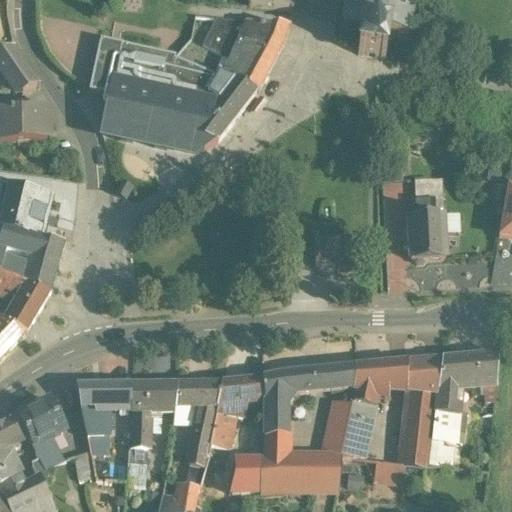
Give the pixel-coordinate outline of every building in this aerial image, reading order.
[(249,0),(248,6),(292,15),(294,0),(249,0)] [(346,0),(342,29),(361,32),(357,55),(384,59),(388,38),(407,41),(414,0),(346,0)] [(217,19),(202,45),(227,60),(222,73),(256,91),(257,92),(283,45),(289,29),(217,19)] [(256,91),(222,73),(221,76),(156,50),(99,38),(87,89),(108,95),(99,133),(201,155),(218,141),(238,115),(256,91)] [(39,83),(14,46),(0,49),(0,71),(13,91),(18,87),(21,92),(39,83)] [(47,104),(22,107),(0,107),(0,139),(18,140),(18,138),(48,137),(47,104)] [(415,181),(416,199),(435,198),(434,180),(415,181)] [(51,191),(11,182),(7,198),(2,200),(0,201),(0,224),(3,225),(20,229),(41,234),(51,191)] [(511,188),(507,187),(499,235),(511,236),(511,188)] [(435,198),(416,199),(417,216),(409,216),(410,235),(404,236),(404,245),(410,244),(411,260),(413,260),(417,264),(423,263),(427,259),(447,258),(444,214),(442,214),(436,214),(435,202),(435,198)] [(3,225),(0,234),(0,242),(6,244),(15,247),(20,229),(3,225)] [(41,234),(20,229),(15,247),(31,251),(27,263),(11,257),(0,267),(51,288),(64,240),(41,234)] [(350,235),(314,238),(315,265),(336,264),(336,268),(347,267),(347,263),(351,263),(350,235)] [(51,288),(0,267),(0,289),(18,297),(6,317),(6,318),(27,329),(51,288)] [(0,327),(18,337),(27,329),(6,318),(6,317),(0,314),(0,327)] [(0,327),(0,356),(18,337),(0,327)] [(498,354),(442,359),(438,390),(437,390),(437,395),(435,410),(454,412),(456,386),(496,384),(498,354)] [(442,359),(425,361),(423,393),(437,395),(437,390),(438,390),(442,359)] [(425,361),(407,362),(405,392),(410,393),(410,391),(423,393),(425,361)] [(407,362),(357,367),(352,390),(355,391),(352,402),(374,406),(376,396),(388,398),(389,390),(405,392),(407,362)] [(357,367),(328,370),(330,391),(352,390),(357,367)] [(328,370),(313,371),(315,392),(330,391),(328,370)] [(313,371),(262,376),(265,399),(296,393),(315,392),(313,371)] [(262,376),(222,380),(217,403),(210,437),(229,440),(240,400),(265,399),(262,376)] [(222,380),(178,381),(176,398),(186,398),(200,399),(194,433),(196,433),(194,446),(208,448),(210,437),(217,403),(222,380)] [(131,381),(76,382),(80,404),(83,418),(107,418),(107,404),(130,405),(131,381)] [(175,381),(131,381),(130,405),(128,446),(147,446),(148,446),(150,409),(174,409),(176,384),(175,384),(175,381)] [(423,393),(410,391),(410,393),(401,466),(425,469),(425,466),(428,466),(435,410),(437,395),(423,393)] [(296,393),(265,399),(264,457),(288,457),(289,405),(296,393)] [(50,395),(16,413),(26,432),(27,431),(33,443),(52,434),(61,429),(55,416),(59,413),(50,395)] [(352,402),(340,459),(362,462),(374,406),(352,402)] [(338,409),(332,437),(341,439),(347,411),(338,409)] [(454,412),(435,410),(428,466),(451,469),(458,412),(454,412)] [(16,413),(0,421),(0,482),(3,489),(23,478),(5,442),(26,432),(16,413)] [(107,478),(107,418),(83,418),(91,452),(90,452),(96,477),(107,478)] [(52,434),(33,443),(40,458),(44,465),(61,460),(63,459),(52,434)] [(229,440),(210,437),(208,448),(207,454),(209,454),(225,455),(229,440)] [(147,446),(128,446),(128,460),(146,461),(147,446)] [(208,448),(194,446),(190,463),(205,466),(209,454),(207,454),(208,448)] [(225,455),(209,454),(205,466),(199,484),(197,490),(199,491),(211,491),(218,491),(232,491),(241,492),(260,492),(263,457),(225,455)] [(63,459),(61,460),(65,467),(77,465),(88,490),(97,487),(82,457),(63,459)] [(264,457),(263,457),(260,492),(279,492),(337,493),(340,459),(340,457),(304,457),(288,457),(264,457)] [(44,465),(40,458),(33,461),(37,471),(39,469),(39,470),(42,475),(47,472),(44,465)] [(54,511),(57,511),(42,475),(39,470),(39,469),(37,471),(27,476),(38,496),(35,498),(46,511),(54,511)] [(398,489),(398,475),(392,475),(377,474),(377,478),(372,478),(371,497),(393,498),(392,490),(398,489)] [(3,489),(2,489),(11,508),(13,510),(35,498),(38,496),(27,476),(23,478),(3,489)] [(199,484),(191,483),(191,480),(186,479),(185,482),(178,487),(175,510),(185,511),(192,511),(196,501),(199,491),(197,490),(199,484)] [(359,485),(344,484),(343,499),(359,499),(359,485)] [(0,511),(2,511),(11,508),(2,489),(0,489),(0,511)] [(46,511),(35,498),(13,510),(13,511),(46,511)]
